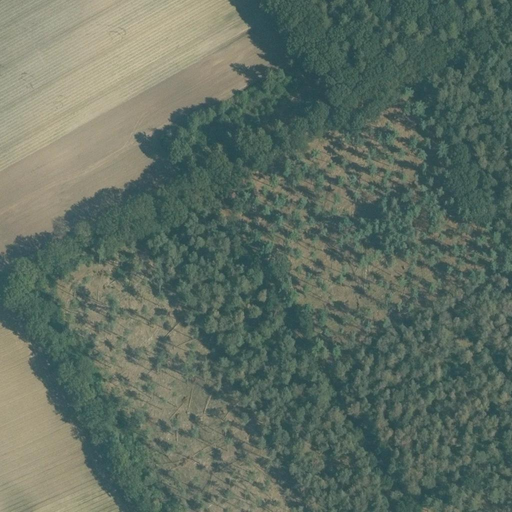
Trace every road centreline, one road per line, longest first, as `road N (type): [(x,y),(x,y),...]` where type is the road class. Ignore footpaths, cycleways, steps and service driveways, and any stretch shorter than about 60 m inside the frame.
road 1 (track): [(160,511),(38,310),(32,283),(216,179),(408,506)]
road 2 (track): [(216,179),(511,22)]
road 3 (track): [(511,255),(406,79)]
road 4 (track): [(393,511),(511,458)]
